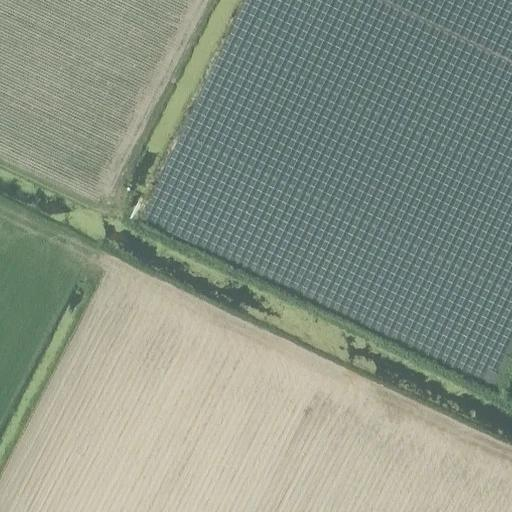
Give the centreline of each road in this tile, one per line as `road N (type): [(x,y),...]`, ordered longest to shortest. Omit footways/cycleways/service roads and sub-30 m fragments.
road 1 (track): [(0,212),(511,455)]
road 2 (track): [(201,0),(102,197)]
